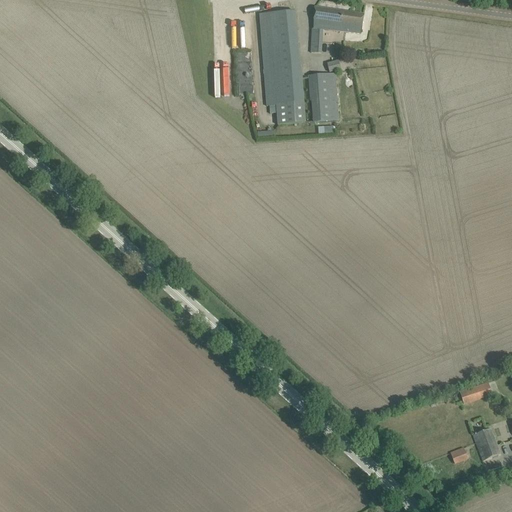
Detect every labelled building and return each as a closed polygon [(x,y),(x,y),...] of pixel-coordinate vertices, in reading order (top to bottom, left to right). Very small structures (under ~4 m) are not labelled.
[(321,54),(323,30),(361,35),(362,25),(364,15),(315,9),(314,29),(312,29),(311,53),(321,54)] [(259,14),(260,24),(266,107),(271,106),(272,114),(277,114),(278,126),(306,124),(304,103),(295,12),(259,14)] [(253,92),(252,51),(238,51),(239,92),(253,92)] [(341,70),(339,61),(327,64),(330,73),(341,70)] [(313,123),(339,122),(335,74),(329,75),(309,76),(311,102),(312,102),(313,123)] [(274,132),(258,133),(258,140),(275,139),(274,132)] [(488,384),(460,393),(464,405),(492,396),(488,384)] [(501,455),(497,446),(491,430),(473,436),(479,453),(483,462),(501,455)] [(455,463),(468,458),(464,449),(451,454),(455,463)]
